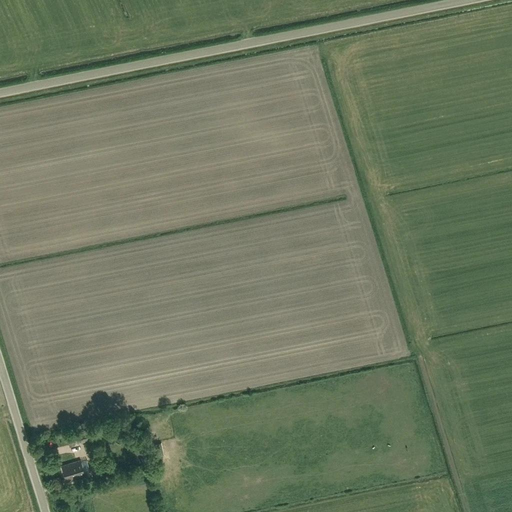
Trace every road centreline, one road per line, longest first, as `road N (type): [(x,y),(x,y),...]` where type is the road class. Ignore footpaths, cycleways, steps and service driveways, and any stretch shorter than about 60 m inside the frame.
road 1 (unclassified): [(0,95),(475,0)]
road 2 (unclassified): [(46,511),(0,359)]
